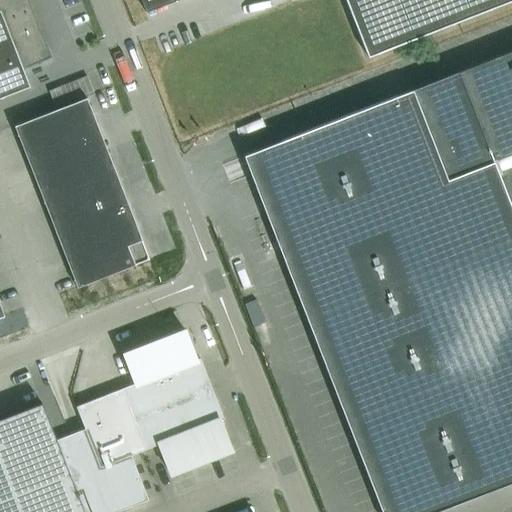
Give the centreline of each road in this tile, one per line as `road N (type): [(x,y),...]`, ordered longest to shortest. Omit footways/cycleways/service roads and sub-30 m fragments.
road 1 (unclassified): [(212,278),(104,0)]
road 2 (unclassified): [(303,511),(212,278)]
road 3 (unclassified): [(0,360),(212,278)]
